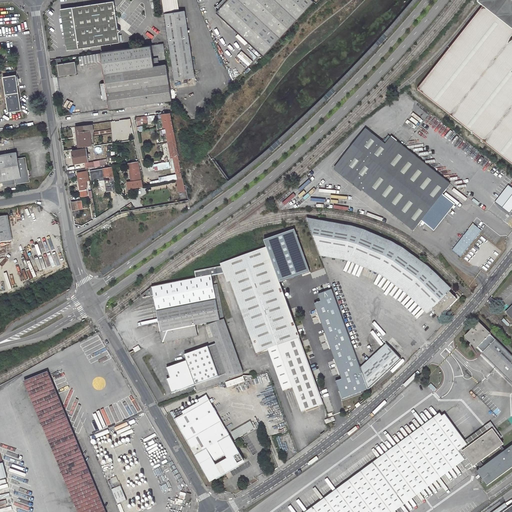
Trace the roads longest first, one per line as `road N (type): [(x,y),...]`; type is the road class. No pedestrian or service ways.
road 1 (secondary): [(93,304),(296,155),(442,0)]
road 2 (secondary): [(427,0),(250,178),(87,293)]
road 3 (unclassified): [(221,511),(349,424),(438,341),(511,255)]
road 4 (unknown): [(53,511),(10,400),(18,379),(61,364),(75,369),(84,430),(118,511)]
road 5 (unknown): [(386,303),(448,362),(450,386),(261,511)]
road 6 (unclassified): [(212,511),(93,304)]
road 7 (unclassified): [(60,190),(32,0)]
